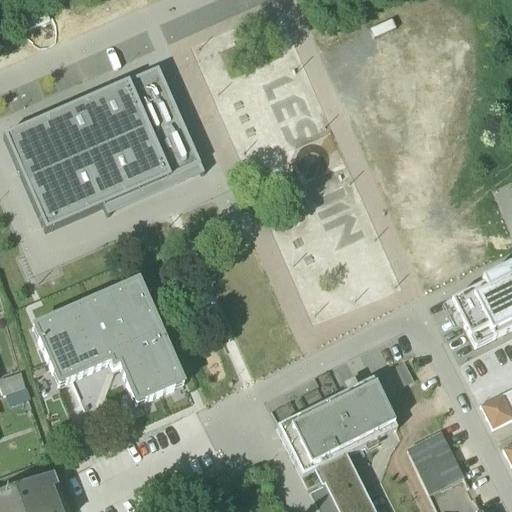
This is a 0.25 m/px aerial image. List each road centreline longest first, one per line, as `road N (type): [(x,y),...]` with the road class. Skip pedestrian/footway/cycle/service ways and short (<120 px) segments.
road 1 (residential): [(412,295),(284,0)]
road 2 (residential): [(217,178),(36,255),(0,167)]
road 3 (residential): [(275,465),(246,403),(424,317)]
road 4 (residential): [(511,497),(424,317)]
road 5 (residential): [(307,343),(258,233),(231,220),(217,178)]
road 6 (residential): [(217,178),(147,18)]
road 7 (residential): [(147,18),(0,83)]
